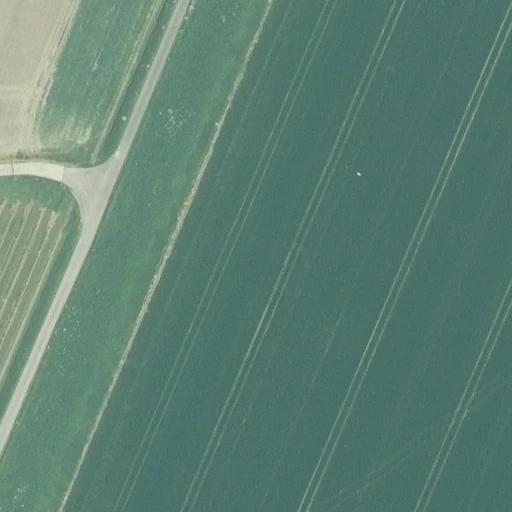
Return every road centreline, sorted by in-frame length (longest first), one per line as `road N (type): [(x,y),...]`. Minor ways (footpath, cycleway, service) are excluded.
road 1 (unclassified): [(0,436),(104,189)]
road 2 (unclassified): [(104,189),(183,0)]
